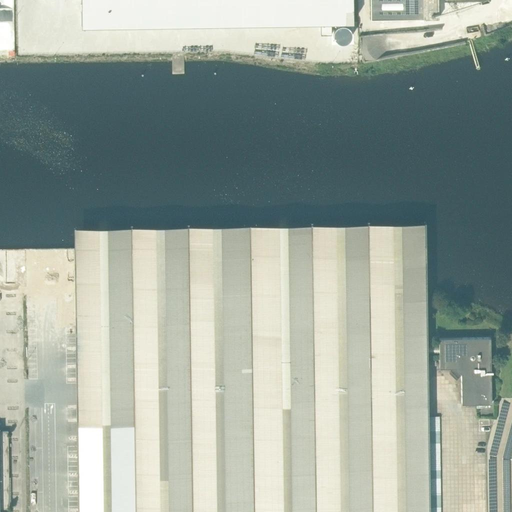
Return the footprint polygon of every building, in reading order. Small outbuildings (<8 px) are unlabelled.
[(353,0),(81,0),(82,26),(321,22),(322,34),(333,34),(332,22),(354,22),(353,0)] [(370,0),(371,19),(439,18),(438,0),(370,0)] [(429,511),(428,416),(426,246),(76,251),(78,421),(134,420),(135,511),(429,511)] [(78,511),(78,421),(76,251),(0,251),(0,422),(12,422),(13,511),(78,511)] [(439,338),(439,354),(439,368),(455,368),(461,373),(462,403),(491,403),(490,338),(439,338)] [(135,511),(134,420),(78,421),(78,511),(135,511)] [(8,430),(0,430),(0,508),(9,508),(8,430)]
